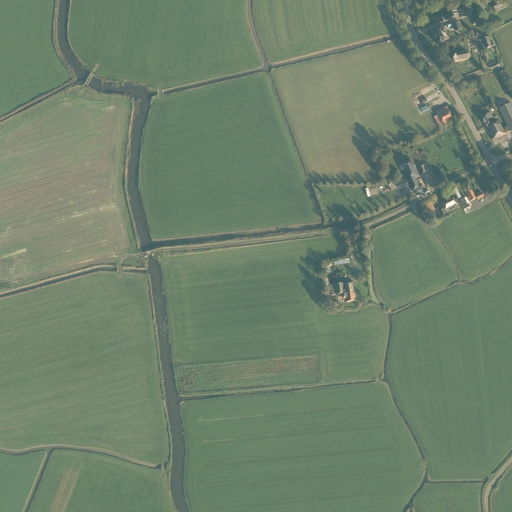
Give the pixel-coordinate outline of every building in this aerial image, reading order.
[(459,16),(456,10),(442,15),(444,22),(459,16)] [(459,22),(453,24),(456,32),(462,30),(459,22)] [(443,27),(433,31),(438,44),(445,41),(444,41),(448,39),(443,27)] [(483,40),(487,49),(491,47),(490,44),(491,44),(492,47),(495,46),(494,43),(493,43),(490,37),(483,40)] [(454,61),(454,63),(468,60),(469,60),(470,58),(471,57),(470,55),(470,54),(467,53),(453,56),(453,58),(454,61)] [(484,124),(493,141),(511,131),(511,105),(511,104),(499,109),(508,127),(503,129),(497,117),(494,119),(491,113),(488,115),(487,114),(481,117),(483,121),(484,124)] [(448,111),(446,107),(436,112),(438,116),(434,118),(439,127),(443,125),(443,126),(453,120),(449,111),(448,111)] [(401,166),(400,167),(402,171),(403,171),(412,192),(420,189),(416,179),(420,177),(414,166),(413,166),(411,161),(401,165),(401,166)] [(424,165),(417,168),(421,176),(428,173),(424,165)] [(408,185),(405,179),(396,183),(399,189),(408,185)] [(468,198),(470,202),(476,199),(478,201),(484,198),(482,194),(476,197),(475,195),(474,195),(472,191),(467,194),(469,198),(468,198)] [(453,199),(448,201),(452,210),(457,207),(458,208),(461,206),(458,200),(455,201),(453,199)] [(447,212),(452,210),(448,201),(443,204),(445,208),(441,211),(444,216),(448,213),(447,212)] [(426,207),(429,213),(435,210),(431,204),(426,207)] [(335,295),(341,295),(342,300),(346,300),(347,303),(356,301),(353,282),(330,286),(330,288),(331,296),(335,295)]
